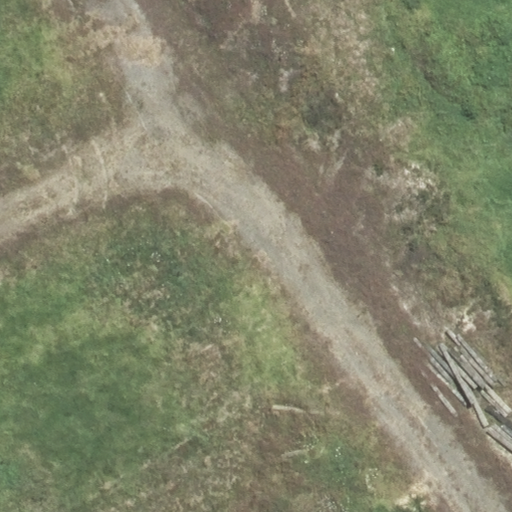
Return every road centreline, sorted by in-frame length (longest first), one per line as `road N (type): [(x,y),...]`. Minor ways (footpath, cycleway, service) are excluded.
road 1 (residential): [(422,449),(165,102)]
road 2 (residential): [(165,102),(0,171)]
road 3 (residential): [(422,449),(280,511)]
